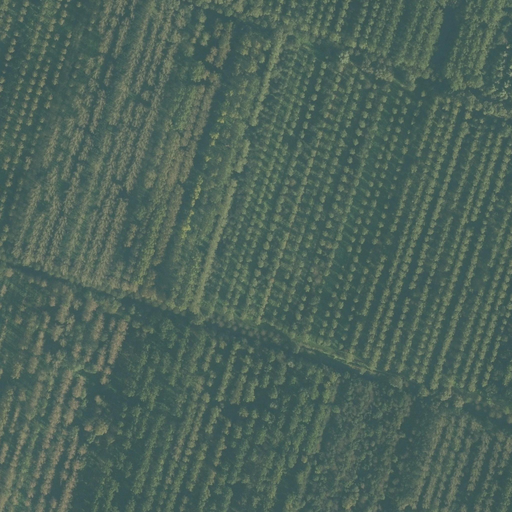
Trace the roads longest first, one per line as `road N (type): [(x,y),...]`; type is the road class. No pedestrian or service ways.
road 1 (track): [(511,407),(0,243)]
road 2 (track): [(225,0),(511,92)]
